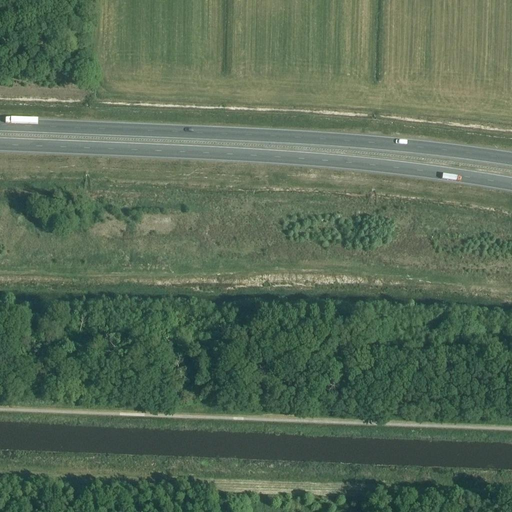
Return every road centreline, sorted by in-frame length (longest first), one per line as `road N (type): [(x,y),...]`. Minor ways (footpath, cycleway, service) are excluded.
road 1 (trunk): [(0,144),(324,160),(511,184)]
road 2 (trunk): [(511,159),(398,144),(0,124)]
